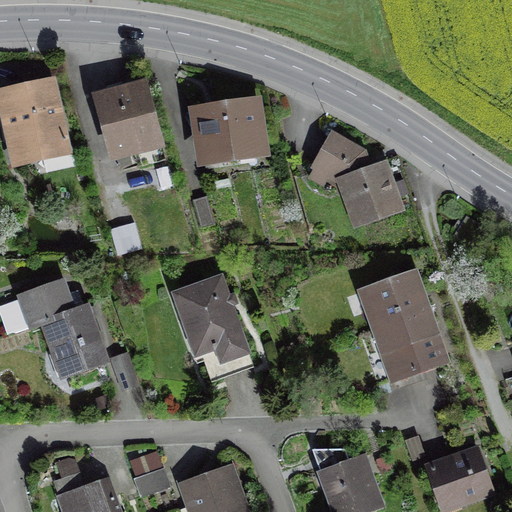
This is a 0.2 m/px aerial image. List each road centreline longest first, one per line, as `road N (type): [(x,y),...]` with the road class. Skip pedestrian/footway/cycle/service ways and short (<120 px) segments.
road 1 (residential): [(253,442),(406,430),(451,441),(487,434),(493,401),(431,232),(434,144)]
road 2 (secondary): [(434,144),(266,55),(132,25),(0,21)]
road 3 (residential): [(253,442),(84,443),(0,453)]
